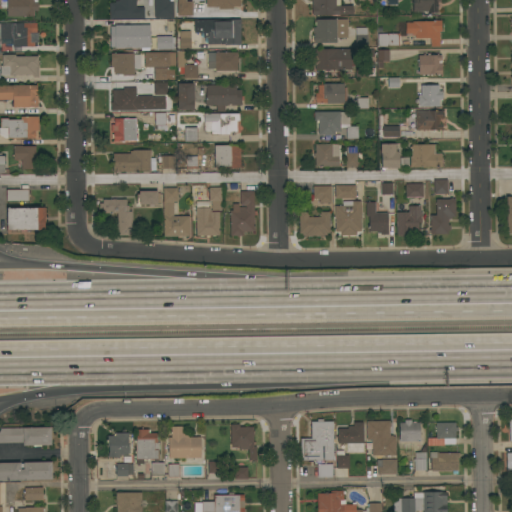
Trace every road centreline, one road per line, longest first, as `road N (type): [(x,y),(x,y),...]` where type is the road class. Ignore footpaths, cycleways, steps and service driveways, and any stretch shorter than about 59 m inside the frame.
road 1 (motorway): [(511,309),(0,317)]
road 2 (motorway): [(0,346),(511,339)]
road 3 (residential): [(75,230),(81,241),(123,252),(280,263),(511,260)]
road 4 (residential): [(87,419),(511,396)]
road 5 (motorway): [(337,296),(0,296)]
road 6 (motorway): [(0,399),(320,365)]
road 7 (motorway): [(0,371),(320,365)]
road 8 (motorway): [(337,296),(198,275),(36,266)]
road 9 (residential): [(277,0),(280,263)]
road 10 (tertiary): [(478,0),(482,261)]
road 11 (residential): [(71,0),(75,230)]
road 12 (motorway): [(320,365),(511,362)]
road 13 (motorway): [(511,293),(337,296)]
